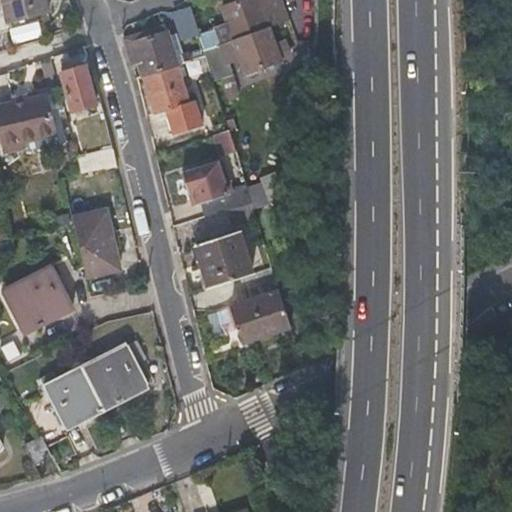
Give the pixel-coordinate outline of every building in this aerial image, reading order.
[(0,0),(0,1),(6,23),(47,12),(44,0),(0,0)] [(231,41),(265,29),(261,18),(254,0),(243,0),(219,9),(231,41)] [(254,0),(261,18),(284,10),(279,0),(254,0)] [(181,40),(189,38),(196,35),(187,8),(173,13),(181,40)] [(0,32),(0,44),(1,48),(43,33),(38,19),(0,32)] [(145,75),(176,65),(167,37),(163,26),(122,39),(130,66),(141,63),(145,75)] [(243,75),(260,69),(277,63),(271,47),(265,29),(231,41),(243,75)] [(176,65),(182,63),(181,60),(181,58),(173,35),(167,37),(176,65)] [(201,51),(224,43),(223,39),(200,47),(201,51)] [(227,51),(224,43),(201,51),(213,86),(231,80),(222,53),(227,51)] [(278,44),(271,47),(277,63),(283,61),(278,44)] [(188,103),(176,65),(145,75),(141,77),(153,114),(165,110),(173,135),(201,126),(193,101),(188,103)] [(72,109),(84,106),(96,103),(87,69),(63,75),(72,109)] [(0,122),(8,155),(19,152),(29,150),(27,143),(62,135),(52,97),(0,108),(0,122)] [(75,158),(77,168),(80,177),(106,171),(101,152),(75,158)] [(233,194),(231,195),(229,196),(217,162),(182,174),(188,192),(195,190),(203,217),(225,210),(250,203),(248,195),(235,200),(233,194)] [(248,195),(245,188),(233,192),(233,194),(235,200),(248,195)] [(255,216),(250,203),(225,210),(229,224),(255,216)] [(113,240),(110,225),(106,211),(72,219),(87,277),(120,269),(115,250),(122,248),(119,239),(113,240)] [(205,287),(238,276),(249,272),(237,233),(194,247),(205,287)] [(61,309),(66,307),(71,304),(53,264),(50,266),(48,262),(40,266),(43,270),(5,289),(23,328),(32,324),(34,327),(44,322),(42,318),(39,312),(57,304),(61,309)] [(249,272),(238,276),(246,302),(232,307),(243,342),(290,325),(271,265),(249,272)] [(42,318),(61,309),(57,304),(39,312),(42,318)] [(127,344),(84,364),(102,405),(110,401),(112,403),(123,398),(121,395),(118,387),(132,381),(136,389),(152,382),(142,360),(136,363),(127,344)] [(102,405),(84,364),(58,376),(54,368),(39,375),(62,422),(80,414),(77,407),(90,401),(93,408),(94,411),(103,407),(102,405)] [(121,395),(136,389),(132,381),(118,387),(121,395)] [(77,407),(80,414),(93,408),(90,401),(77,407)] [(23,443),(28,453),(32,462),(48,455),(39,435),(23,443)]
